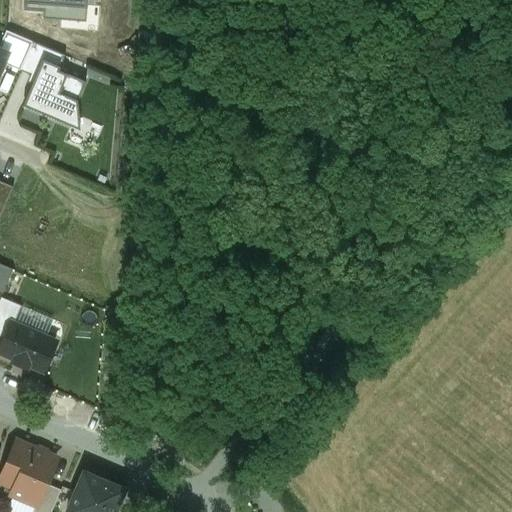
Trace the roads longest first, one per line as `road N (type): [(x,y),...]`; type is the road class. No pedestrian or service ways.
road 1 (unclassified): [(191,492),(511,139)]
road 2 (residential): [(191,492),(0,397)]
